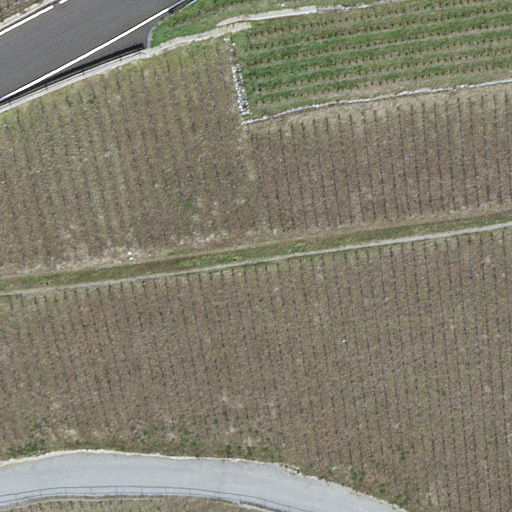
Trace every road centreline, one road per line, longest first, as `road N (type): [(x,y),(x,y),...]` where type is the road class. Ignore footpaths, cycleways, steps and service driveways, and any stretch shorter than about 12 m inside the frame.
road 1 (unclassified): [(357,511),(188,472),(93,470),(0,480)]
road 2 (unclassified): [(0,63),(126,0)]
